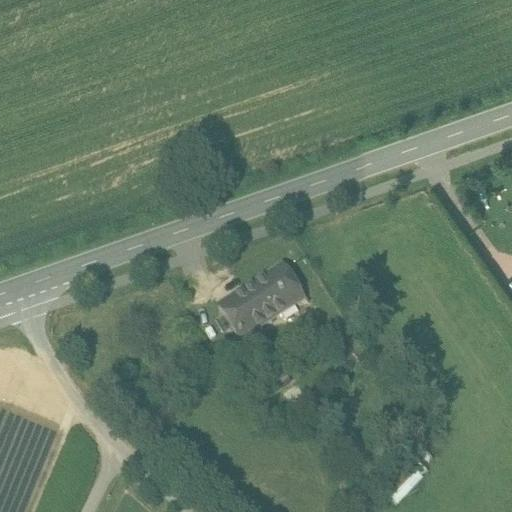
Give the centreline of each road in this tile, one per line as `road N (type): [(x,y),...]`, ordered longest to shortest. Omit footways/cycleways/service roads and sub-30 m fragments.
road 1 (tertiary): [(5,293),(511,114)]
road 2 (unclassified): [(5,293),(86,414),(183,511)]
